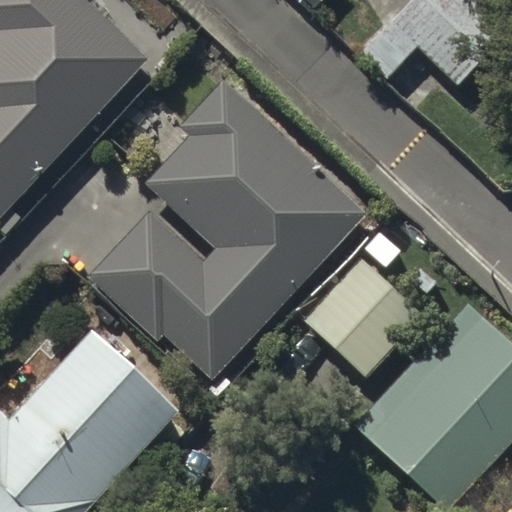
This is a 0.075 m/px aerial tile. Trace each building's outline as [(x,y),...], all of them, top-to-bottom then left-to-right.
[(0,0),(0,219),(153,56),(92,0),(0,0)] [(511,62),(511,34),(475,0),(409,0),(363,48),(389,73),(416,44),(476,101),(511,62)] [(370,212),(224,78),(179,126),(189,135),(144,183),(214,247),(202,259),(147,208),(85,275),(157,341),(163,334),(214,381),(370,212)] [(398,250),(379,233),(365,248),(385,265),(398,250)] [(422,314),(360,256),(304,316),(366,374),(422,314)] [(511,435),(511,340),(469,300),(352,424),(443,509),(511,435)] [(9,425),(0,416),(0,511),(86,511),(179,411),(93,333),(9,425)]
